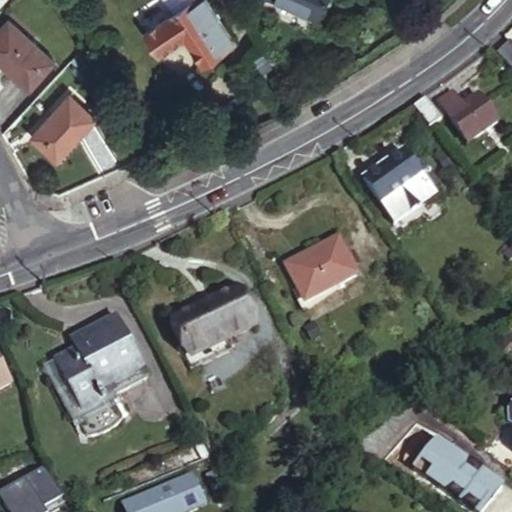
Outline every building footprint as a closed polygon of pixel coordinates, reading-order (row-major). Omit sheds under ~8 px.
[(207,60),(238,38),(237,37),(211,0),(187,0),(173,11),(207,60)] [(323,0),(289,0),(319,11),(323,0)] [(0,54),(31,80),(54,53),(9,15),(0,25),(0,54)] [(511,46),(510,44),(498,55),(511,69),(511,46)] [(59,152),(92,111),(68,89),(33,131),(59,152)] [(447,107),(462,97),(456,89),(442,99),(447,107)] [(465,102),(462,97),(447,107),(472,141),(501,122),(481,92),(465,102)] [(414,104),(415,107),(431,126),(442,116),(426,95),(414,104)] [(411,187),(424,177),(406,151),(365,180),(385,206),(411,187)] [(449,167),(456,162),(449,151),(441,156),(449,167)] [(436,196),(424,177),(411,187),(422,205),(436,196)] [(397,224),(422,205),(411,187),(385,206),(397,224)] [(364,271),(343,234),(292,261),(312,298),(364,271)] [(189,349),(251,319),(234,281),(171,312),(189,349)] [(101,388),(144,365),(118,315),(85,333),(91,343),(79,349),(57,361),(84,412),(107,399),(101,388)] [(74,339),(79,349),(91,343),(85,333),(74,339)] [(30,470),(2,486),(17,511),(46,511),(44,508),(66,495),(51,470),(35,479),(30,470)] [(189,475),(123,505),(125,511),(184,511),(202,504),(189,475)]
